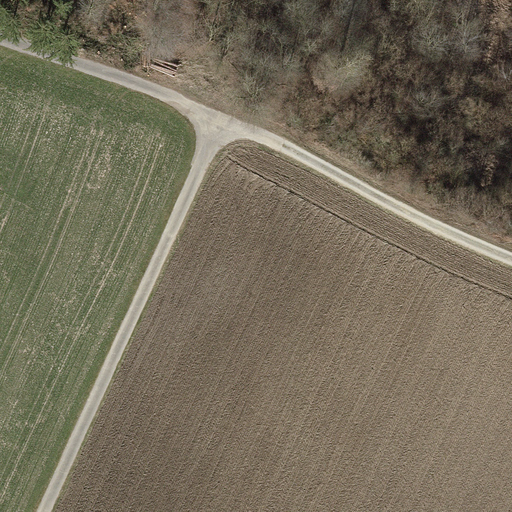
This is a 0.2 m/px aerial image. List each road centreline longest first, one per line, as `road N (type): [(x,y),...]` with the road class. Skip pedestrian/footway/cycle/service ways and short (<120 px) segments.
road 1 (track): [(511,259),(223,118),(0,36)]
road 2 (track): [(43,511),(223,118)]
